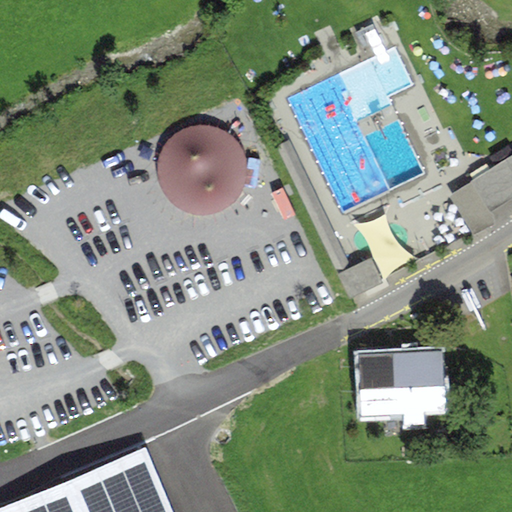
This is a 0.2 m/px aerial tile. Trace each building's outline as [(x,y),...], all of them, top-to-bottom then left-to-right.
[(204,124),(188,126),(175,133),(164,144),(158,158),(156,173),(159,188),(167,200),(179,210),(193,216),(208,216),(223,212),(235,203),(244,190),(248,176),(247,160),(242,146),(232,135),(219,127),(204,124)] [(290,141),(278,147),(336,267),(348,261),(290,141)] [(511,154),(453,192),(477,230),(511,207),(511,199),(510,197),(511,195),(511,154)] [(340,273),(351,296),(382,281),(370,258),(340,273)] [(440,346),(360,348),(361,406),(402,405),(403,420),(424,419),(423,404),(442,404),(440,346)] [(170,511),(145,452),(2,511),(170,511)]
